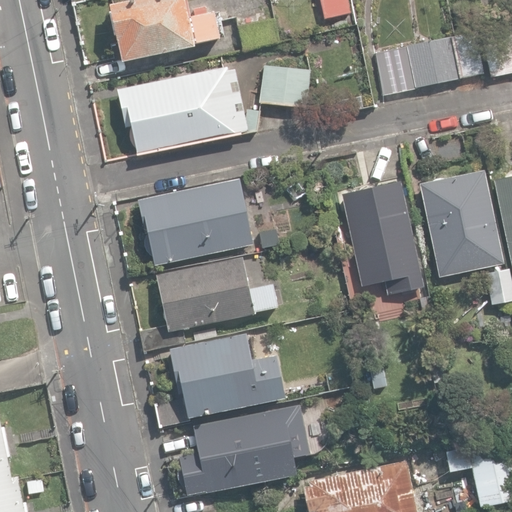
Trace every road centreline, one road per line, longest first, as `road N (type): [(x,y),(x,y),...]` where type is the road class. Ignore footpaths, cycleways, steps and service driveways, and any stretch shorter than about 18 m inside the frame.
road 1 (residential): [(56,186),(511,92)]
road 2 (residential): [(122,511),(56,186)]
road 3 (residential): [(56,186),(19,0)]
